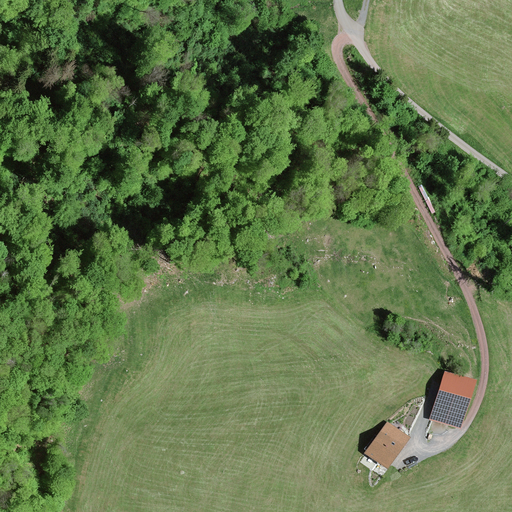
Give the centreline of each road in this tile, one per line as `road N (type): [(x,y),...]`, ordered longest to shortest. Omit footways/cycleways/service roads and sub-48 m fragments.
road 1 (track): [(350,29),(340,60),(348,80),(464,285),(482,344),(481,386),(465,429),(408,458)]
road 2 (unclassified): [(511,183),(430,122),(369,60),(338,0)]
